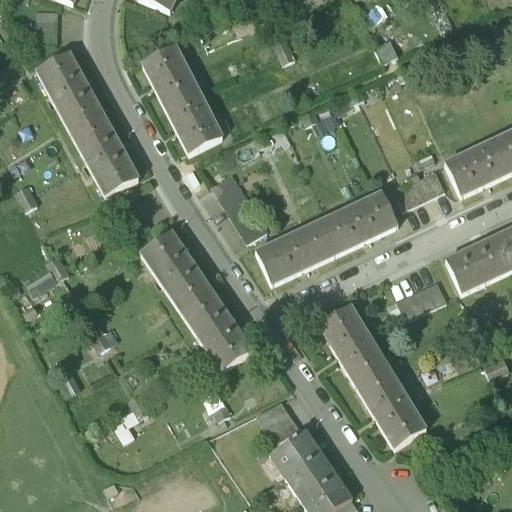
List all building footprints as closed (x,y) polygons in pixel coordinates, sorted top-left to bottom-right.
[(43,0),(73,12),(77,0),(43,0)] [(137,0),(136,3),(169,17),(175,0),(137,0)] [(36,19),(34,53),(56,53),(58,19),(36,19)] [(191,30),(178,37),(182,46),(196,41),(191,30)] [(270,52),(279,71),(293,64),(284,45),(270,52)] [(373,55),(383,75),(399,68),(389,48),(373,55)] [(196,100),(174,54),(141,71),(164,117),(196,100)] [(101,121),(67,60),(34,78),(69,141),(101,121)] [(407,74),(395,80),(399,89),(412,83),(407,74)] [(306,97),(294,103),(299,112),(311,107),(306,97)] [(359,97),(347,102),(352,112),(363,106),(359,97)] [(196,100),(164,117),(188,162),(220,145),(196,100)] [(311,119),(300,125),(305,134),(316,129),(311,119)] [(137,187),(101,121),(69,141),(105,205),(137,187)] [(511,139),(489,151),(505,184),(511,180),(511,139)] [(262,143),(251,148),(255,157),(267,152),(262,143)] [(489,151),(445,172),(460,205),(505,184),(489,151)] [(435,180),(394,199),(403,219),(444,200),(435,180)] [(265,240),(231,183),(212,195),(247,251),(265,240)] [(25,191),(11,199),(21,218),(35,210),(25,191)] [(380,200),(319,230),(335,263),(397,234),(380,200)] [(131,206),(112,218),(130,247),(148,235),(131,206)] [(319,230),(257,260),(272,292),(335,263),(319,230)] [(511,235),(491,246),(506,280),(511,277),(511,235)] [(210,299),(169,239),(138,259),(178,319),(210,299)] [(491,246),(444,268),(460,301),(506,280),(491,246)] [(55,262),(43,270),(54,287),(67,279),(55,262)] [(436,288),(395,308),(405,328),(446,308),(436,288)] [(250,359),(210,299),(178,319),(219,380),(250,359)] [(386,374),(349,313),(317,333),(354,393),(386,374)] [(98,331),(84,340),(95,358),(109,349),(98,331)] [(386,374),(354,393),(393,456),(425,436),(386,374)] [(137,398),(125,406),(135,424),(148,417),(137,398)] [(224,408),(210,415),(214,425),(229,418),(224,408)] [(256,422),(275,451),(298,436),(280,409),(256,422)] [(321,462),(305,439),(273,460),(289,483),(321,462)] [(321,462),(289,483),(304,505),(335,484),(321,462)] [(335,484),(304,505),(308,511),(341,511),(349,507),(351,506),(335,484)]
